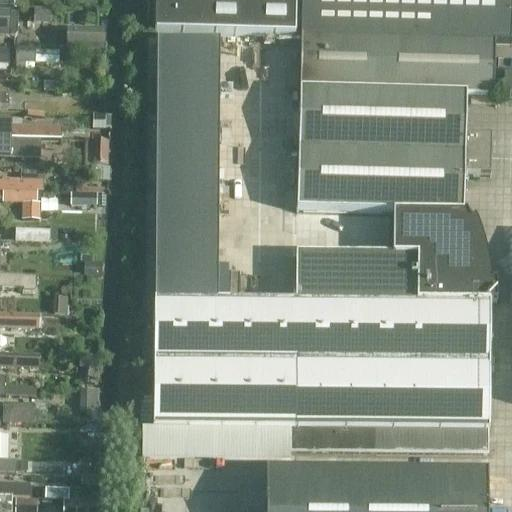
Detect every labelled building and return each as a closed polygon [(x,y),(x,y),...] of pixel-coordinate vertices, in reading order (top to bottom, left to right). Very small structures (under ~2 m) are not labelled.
[(0,0),(0,10),(12,11),(12,0),(0,0)] [(57,0),(56,10),(64,11),(65,1),(57,0)] [(156,0),(156,17),(155,31),(155,38),(294,41),(295,1),(258,0),(156,0)] [(511,0),(301,0),(296,216),(392,219),(464,220),(465,177),(491,177),(492,141),(465,140),(466,99),(492,99),(494,45),(510,45),(511,0)] [(12,16),(0,16),(0,38),(12,39),(16,36),(16,19),(12,16)] [(98,31),(66,31),(65,51),(97,51),(98,31)] [(251,46),(221,45),(220,118),(250,119),(251,46)] [(34,52),(16,51),(15,65),(34,66),(34,65),(50,65),(50,53),(34,53),(34,52)] [(511,74),(503,74),(503,99),(511,99),(511,74)] [(0,108),(8,109),(8,97),(0,96),(0,108)] [(23,115),(23,126),(44,127),(44,116),(23,115)] [(104,118),(94,118),(94,131),(104,131),(104,118)] [(0,141),(44,143),(61,143),(61,129),(10,128),(10,122),(0,122),(0,141)] [(0,160),(44,162),(44,154),(44,143),(0,141),(0,160)] [(85,145),(84,169),(89,169),(105,169),(106,145),(85,145)] [(36,168),(18,168),(18,183),(36,184),(36,168)] [(89,169),(89,182),(107,182),(107,169),(105,169),(89,169)] [(0,193),(35,195),(35,194),(42,194),(42,184),(36,184),(18,183),(1,182),(1,185),(0,185),(0,193)] [(35,195),(0,193),(0,202),(2,203),(2,206),(22,206),(22,219),(34,219),(35,195)] [(95,196),(71,196),(71,207),(95,208),(95,196)] [(295,306),(152,305),(152,337),(152,367),(151,399),(151,432),(289,433),(289,457),(487,459),(487,435),(489,307),(495,307),(495,287),(490,287),(489,285),(489,284),(489,281),(488,277),(487,273),(486,268),(485,263),(484,258),(483,255),(482,251),(480,246),(479,240),(477,235),(475,230),(474,227),(472,223),(467,226),(464,220),(392,219),(391,259),(295,258),(295,306)] [(49,234),(15,233),(14,246),(49,247),(49,234)] [(101,266),(84,265),(83,277),(101,277),(101,266)] [(36,278),(0,277),(0,296),(1,296),(1,291),(22,292),(22,295),(33,295),(36,293),(36,278)] [(55,301),(55,317),(66,318),(67,301),(55,301)] [(39,319),(0,317),(0,329),(39,331),(39,319)] [(38,359),(0,357),(0,370),(38,372),(38,359)] [(27,391),(5,390),(0,390),(0,400),(4,400),(27,400),(27,391)] [(79,393),(79,416),(97,416),(98,404),(98,393),(79,393)] [(27,414),(6,413),(5,425),(27,426),(27,414)] [(15,465),(15,475),(26,475),(27,465),(15,465)] [(484,511),(485,478),(265,477),(264,511),(484,511)] [(81,480),(81,489),(90,489),(91,480),(81,480)] [(0,500),(10,501),(15,501),(28,501),(29,488),(0,487),(0,500)] [(35,492),(33,494),(33,498),(35,500),(39,500),(41,498),(41,494),(39,492),(35,492)] [(0,500),(0,511),(9,511),(10,501),(0,500)] [(35,511),(36,502),(28,501),(15,501),(14,511),(35,511)] [(74,503),(73,511),(97,511),(97,504),(97,503),(95,503),(74,502),(74,503)]
